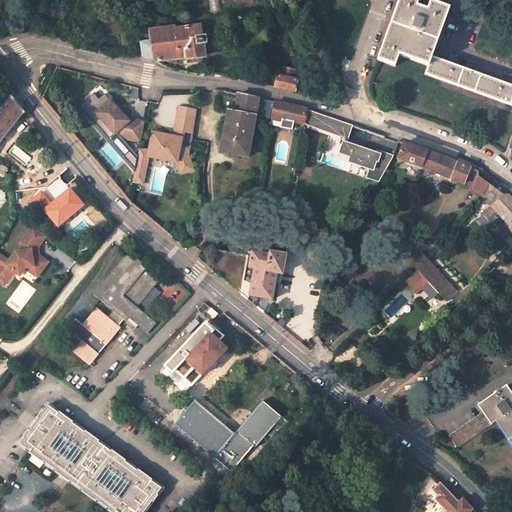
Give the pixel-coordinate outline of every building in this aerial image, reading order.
[(434,46),(448,7),(431,0),(427,9),(417,5),(418,0),(401,0),(379,60),(395,66),(400,53),(429,63),(426,72),(507,102),(507,103),(511,105),(511,84),(432,56),(435,47),(434,46)] [(154,63),(203,56),(201,44),(206,43),(205,37),(201,38),(199,25),(176,29),(176,27),(150,30),(151,40),(141,42),(142,57),(154,60),(154,63)] [(296,72),(282,69),(281,77),(278,76),(275,87),(295,92),(297,80),(297,77),(295,77),(296,72)] [(230,110),(223,145),(228,146),(227,152),(248,156),(260,97),(239,93),(236,111),(230,110)] [(105,94),(95,102),(100,109),(96,113),(102,120),(114,134),(118,131),(123,139),(141,143),(145,122),(130,119),(125,113),(123,114),(105,94)] [(0,138),(21,111),(11,100),(0,112),(0,138)] [(276,101),(273,117),(305,123),(308,108),(276,101)] [(100,109),(95,102),(88,108),(100,122),(102,120),(96,113),(100,109)] [(198,109),(180,107),(176,129),(184,130),(194,132),(198,109)] [(305,123),(305,125),(345,138),(340,150),(353,154),(352,159),(351,162),(371,169),(368,177),(380,181),(394,156),(395,153),(379,148),(378,150),(357,144),(356,147),(348,145),(349,141),(354,124),(308,108),(305,123)] [(184,130),(176,129),(175,136),(183,138),(184,130)] [(175,136),(154,133),(150,152),(140,150),(133,182),(145,185),(149,157),(178,163),(182,174),(194,170),(190,154),(191,148),(182,147),(183,138),(175,136)] [(399,158),(421,166),(427,150),(405,142),(399,158)] [(340,150),(339,154),(352,159),(353,154),(340,150)] [(421,166),(465,182),(474,186),(472,191),(482,197),(490,184),(479,176),(479,171),(427,150),(421,166)] [(463,186),(472,191),(474,186),(465,182),(463,186)] [(499,215),(505,221),(511,231),(511,198),(510,195),(505,195),(484,213),(491,222),(499,215)] [(0,253),(0,264),(1,266),(0,267),(0,281),(4,285),(15,271),(20,275),(26,267),(38,276),(49,261),(40,254),(38,247),(47,235),(33,225),(21,242),(22,250),(16,251),(9,260),(0,253)] [(255,231),(253,244),(270,247),(272,234),(255,231)] [(253,251),(270,254),(270,252),(271,250),(250,246),(248,255),(246,267),(249,268),(253,251)] [(248,255),(215,249),(213,271),(241,295),(246,267),(248,255)] [(282,273),(285,254),(270,252),(270,254),(253,251),(249,268),(246,267),(241,295),(257,308),(259,296),(269,298),(272,298),(277,273),(282,273)] [(136,306),(159,280),(145,269),(147,266),(137,258),(135,260),(127,253),(93,293),(113,310),(107,317),(117,326),(124,319),(135,328),(138,325),(148,333),(156,323),(136,306)] [(428,281),(439,271),(428,260),(419,271),(428,281)] [(419,271),(418,270),(406,281),(416,292),(428,282),(428,281),(419,271)] [(439,271),(428,281),(428,282),(435,290),(447,280),(439,271)] [(447,280),(435,290),(447,302),(458,293),(447,280)] [(263,313),(267,304),(269,298),(259,296),(257,308),(263,313)] [(89,363),(119,328),(117,326),(107,317),(96,309),(84,324),(79,329),(76,327),(73,332),(76,334),(67,345),(89,363)] [(76,318),(69,328),(73,332),(76,327),(79,329),(84,324),(76,318)] [(188,360),(202,374),(228,348),(210,332),(209,332),(201,324),(177,350),(178,351),(162,368),(168,374),(176,365),(180,368),(188,360)] [(160,383),(168,374),(162,368),(154,377),(160,383)] [(511,393),(507,387),(482,405),(487,411),(464,427),(472,438),(499,420),(511,438),(511,393)] [(198,399),(178,423),(217,456),(237,432),(198,399)] [(237,432),(217,456),(234,471),(257,444),(259,445),(285,415),(266,399),(237,432)] [(58,469),(71,478),(70,480),(84,489),(85,488),(98,498),(97,499),(110,508),(111,507),(117,511),(135,511),(153,489),(148,485),(150,481),(137,471),(138,470),(125,461),(124,462),(111,452),(112,451),(98,441),(97,442),(84,432),(85,431),(72,422),(71,423),(58,413),(59,412),(48,405),(20,443),(31,451),(32,450),(45,459),(44,460),(57,470),(58,469)] [(58,413),(71,423),(72,422),(73,421),(60,411),(59,412),(58,413)] [(99,440),(86,430),(85,431),(84,432),(97,442),(98,441),(99,440)] [(126,459),(112,449),(112,451),(111,452),(124,462),(125,461),(126,459)] [(45,459),(32,450),(31,451),(30,452),(43,462),(44,460),(45,459)] [(71,478),(58,469),(57,470),(56,471),(69,481),(70,480),(71,478)] [(152,479),(139,469),(138,470),(137,471),(150,481),(151,480),(152,479)] [(143,511),(162,487),(151,480),(150,481),(148,485),(153,489),(135,511),(143,511)] [(469,511),(473,509),(463,498),(459,502),(438,482),(431,491),(436,496),(433,499),(446,511),(469,511)] [(83,490),(96,500),(97,499),(98,498),(85,488),(84,489),(83,490)]
